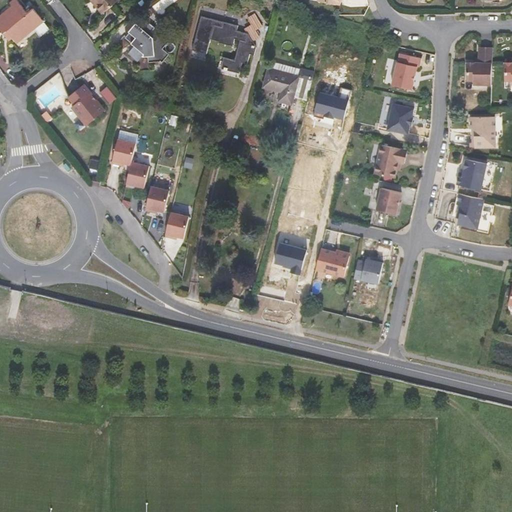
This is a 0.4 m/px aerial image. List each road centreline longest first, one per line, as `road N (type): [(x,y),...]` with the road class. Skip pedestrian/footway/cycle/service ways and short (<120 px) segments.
road 1 (unknown): [(178,307),(229,122),(255,62)]
road 2 (residential): [(415,238),(439,116),(443,28)]
road 3 (secondary): [(385,364),(191,315)]
road 4 (secondary): [(63,264),(166,312),(191,315)]
road 5 (secondary): [(191,315),(82,232)]
road 6 (residential): [(385,364),(415,238)]
road 7 (secondary): [(511,393),(385,364)]
